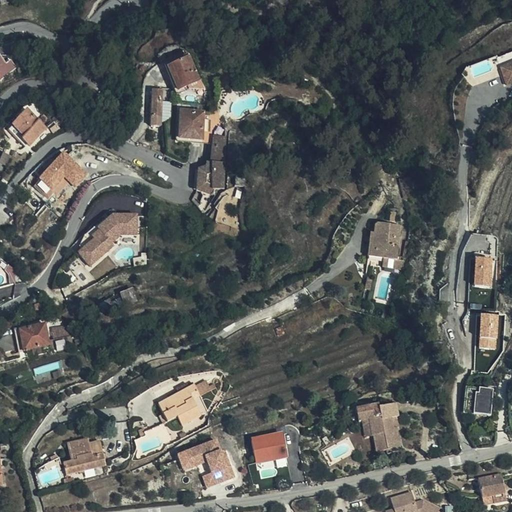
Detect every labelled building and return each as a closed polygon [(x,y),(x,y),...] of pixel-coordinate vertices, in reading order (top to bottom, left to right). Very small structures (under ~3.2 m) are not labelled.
[(184,87),(202,75),(184,47),(167,58),(184,87)] [(511,54),(498,60),(507,84),(511,81),(511,54)] [(155,99),(173,98),(172,85),(153,87),(155,99)] [(155,99),(158,112),(175,110),(173,98),(155,99)] [(16,125),(36,141),(52,121),(31,105),(16,125)] [(175,110),(158,112),(159,123),(176,121),(175,110)] [(216,137),(216,128),(215,110),(183,110),(182,137),(216,137)] [(216,159),(211,159),(205,165),(206,176),(215,176),(215,179),(222,183),(230,181),(228,128),(216,128),(216,137),(216,155),(216,159)] [(63,152),(37,182),(52,194),(65,179),(76,189),(89,174),(63,152)] [(215,176),(206,176),(206,185),(221,189),(222,183),(215,179),(215,176)] [(406,201),(415,198),(409,183),(401,186),(406,201)] [(77,243),(90,258),(114,237),(112,233),(121,224),(136,225),(137,204),(114,204),(97,219),(98,220),(92,226),(93,228),(77,243)] [(369,235),(365,265),(370,265),(372,259),(384,260),(396,261),(401,229),(377,226),(375,229),(374,235),(369,235)] [(0,274),(17,267),(11,253),(0,258),(0,274)] [(474,288),(493,287),(492,259),(473,259),(474,288)] [(396,261),(384,260),(383,271),(395,272),(396,261)] [(126,301),(140,295),(135,285),(121,291),(126,301)] [(104,311),(111,305),(107,301),(100,306),(104,311)] [(480,349),(498,348),(497,315),(479,316),(480,349)] [(22,336),(42,327),(39,317),(12,323),(17,338),(22,336)] [(44,338),(42,327),(22,336),(17,338),(19,344),(44,338)] [(185,403),(204,394),(196,379),(159,400),(168,415),(185,403)] [(474,415),(492,416),(493,389),(475,388),(474,415)] [(168,415),(170,419),(180,414),(184,421),(211,405),(204,394),(185,403),(168,415)] [(385,450),(392,449),(368,409),(390,399),(375,400),(375,398),(351,401),(352,415),(360,415),(366,414),(367,432),(373,432),(375,448),(385,447),(385,450)] [(368,409),(392,449),(397,449),(395,424),(390,424),(388,412),(395,411),(396,411),(395,398),(390,399),(368,409)] [(167,426),(134,435),(138,450),(171,441),(167,426)] [(250,438),(255,464),(288,457),(283,431),(250,438)] [(70,458),(103,448),(100,437),(89,440),(88,436),(66,442),(70,458)] [(216,439),(185,452),(191,467),(206,460),(211,472),(203,476),(207,486),(234,476),(230,465),(226,466),(220,450),(216,439)] [(70,458),(62,461),(65,473),(106,463),(103,448),(70,458)] [(230,465),(223,449),(220,450),(226,466),(230,465)] [(191,467),(185,452),(177,455),(183,470),(191,467)] [(276,461),(277,467),(288,465),(286,459),(276,461)] [(480,479),(486,496),(495,494),(498,500),(511,496),(511,494),(505,471),(480,479)] [(397,510),(389,511),(438,511),(440,509),(425,499),(417,502),(414,490),(393,495),(396,505),(397,510)] [(495,494),(486,496),(488,503),(498,500),(495,494)]
